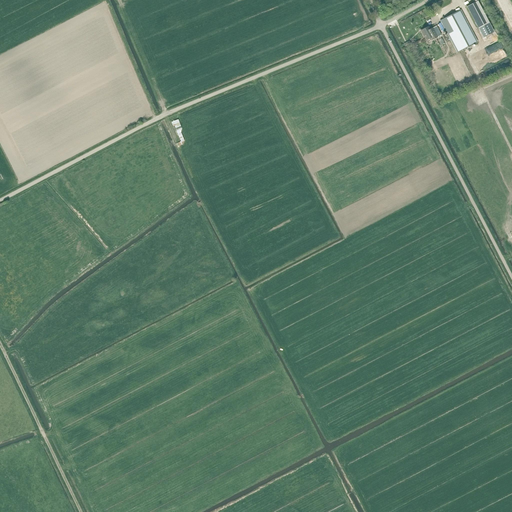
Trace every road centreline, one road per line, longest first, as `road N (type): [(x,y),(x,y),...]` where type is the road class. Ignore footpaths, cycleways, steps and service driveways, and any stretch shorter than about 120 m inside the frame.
road 1 (unclassified): [(0,201),(170,112),(380,25)]
road 2 (unclassified): [(511,276),(380,25)]
road 3 (track): [(80,511),(0,343)]
